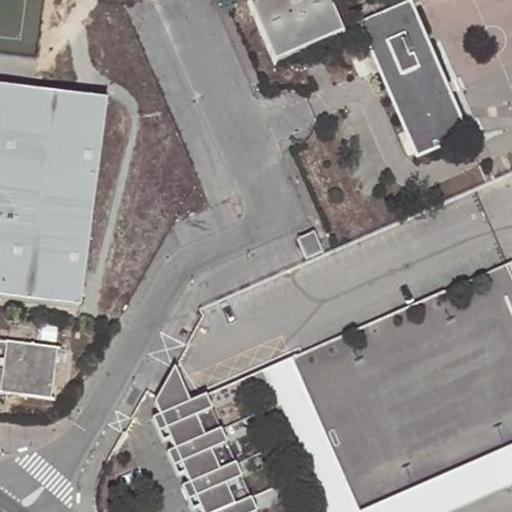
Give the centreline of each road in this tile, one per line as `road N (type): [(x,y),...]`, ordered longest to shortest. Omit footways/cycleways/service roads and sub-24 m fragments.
road 1 (unclassified): [(53,477),(182,260),(255,226),(259,194),(235,131),(218,114),(164,0)]
road 2 (unknown): [(138,334),(502,216)]
